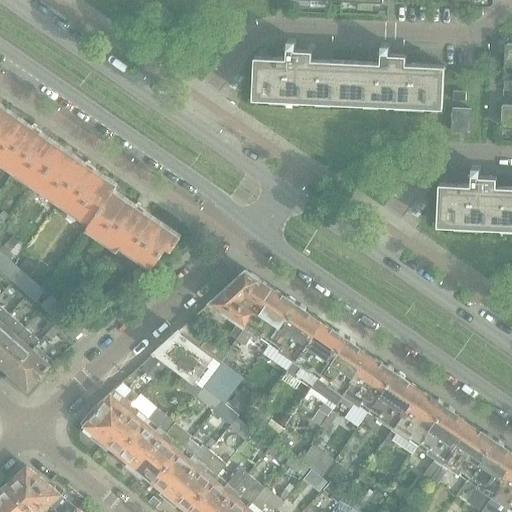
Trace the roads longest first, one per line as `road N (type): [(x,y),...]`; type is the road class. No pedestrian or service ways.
road 1 (residential): [(511,4),(502,4),(481,36),(261,29),(184,117)]
road 2 (residential): [(253,225),(511,406)]
road 3 (residential): [(0,40),(253,225)]
road 4 (residential): [(29,430),(253,225)]
road 5 (residential): [(184,117),(13,0)]
road 6 (residential): [(511,160),(425,158),(367,247)]
road 7 (residential): [(511,346),(367,247)]
road 8 (residential): [(127,511),(29,430)]
road 9 (residential): [(281,190),(184,117)]
